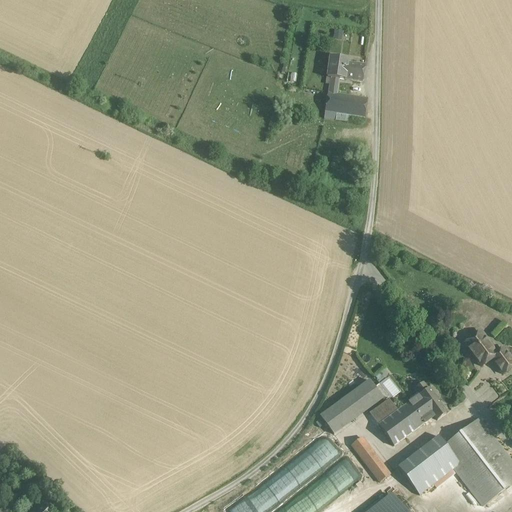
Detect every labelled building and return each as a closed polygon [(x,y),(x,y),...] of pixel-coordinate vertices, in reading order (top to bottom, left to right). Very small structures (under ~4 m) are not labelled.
[(348,61),(330,58),(327,78),(331,79),(339,80),(345,81),(345,80),(348,63),(348,61)] [(365,66),(348,63),(345,80),(362,82),(365,66)] [(368,100),(337,95),(339,80),(331,79),(331,85),(330,94),(328,94),(325,119),(335,120),(336,114),(365,118),(368,100)] [(497,355),(480,333),(464,345),(470,352),(469,355),(473,360),(475,360),(481,368),(491,360),(497,355)] [(497,355),(491,360),(502,375),(511,368),(511,361),(503,350),(497,355)] [(369,381),(320,417),(333,435),(383,399),(369,381)] [(446,414),(428,390),(423,384),(414,390),(419,397),(408,405),(424,425),(434,417),(437,421),(446,414)] [(389,401),(369,415),(379,426),(398,412),(389,401)] [(398,412),(379,426),(394,447),(424,425),(408,405),(398,412)] [(511,462),(479,419),(445,446),(460,465),(455,469),(463,480),(484,507),(511,485),(511,462)] [(438,437),(398,469),(419,497),(455,469),(460,465),(445,446),(438,437)] [(377,459),(361,438),(351,446),(367,467),(377,459)] [(321,463),(320,469),(324,469),(324,460),(333,460),(333,456),(332,455),(332,444),(317,443),(317,452),(318,452),(318,463),(321,463)] [(377,459),(367,467),(380,484),(390,476),(377,459)] [(455,469),(419,497),(427,507),(463,480),(455,469)] [(388,478),(355,504),(361,511),(369,511),(397,490),(388,478)] [(399,493),(373,511),(413,511),(414,511),(399,493)]
